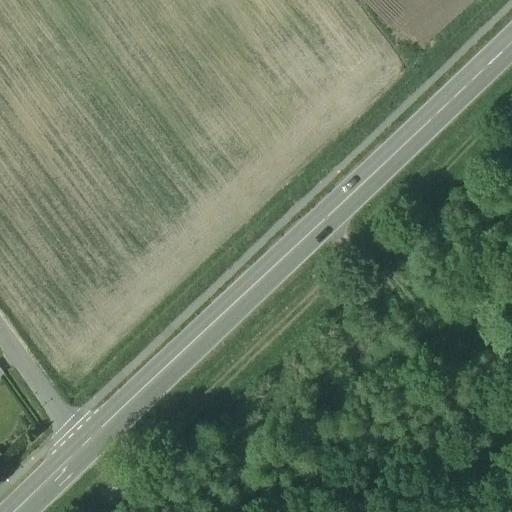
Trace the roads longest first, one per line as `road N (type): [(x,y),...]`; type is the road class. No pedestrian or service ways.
road 1 (secondary): [(81,452),(511,40)]
road 2 (unclassified): [(0,324),(81,452)]
